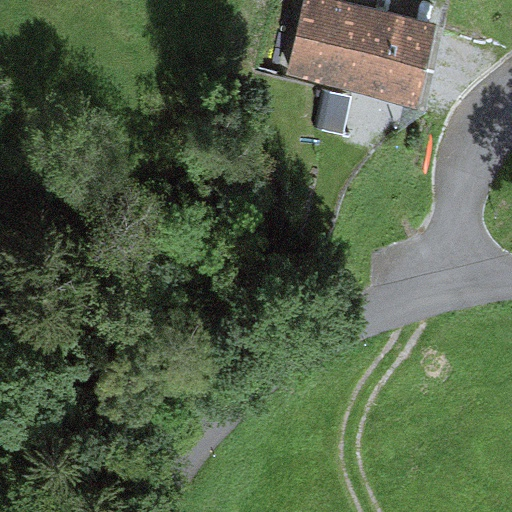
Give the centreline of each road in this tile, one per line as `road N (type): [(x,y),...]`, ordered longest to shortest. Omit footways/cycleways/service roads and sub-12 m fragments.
road 1 (unclassified): [(463,289),(297,350),(253,379),(164,474),(145,511)]
road 2 (track): [(413,307),(349,417),(347,456),(372,511)]
road 3 (residential): [(463,289),(455,222),(462,173),(511,101)]
